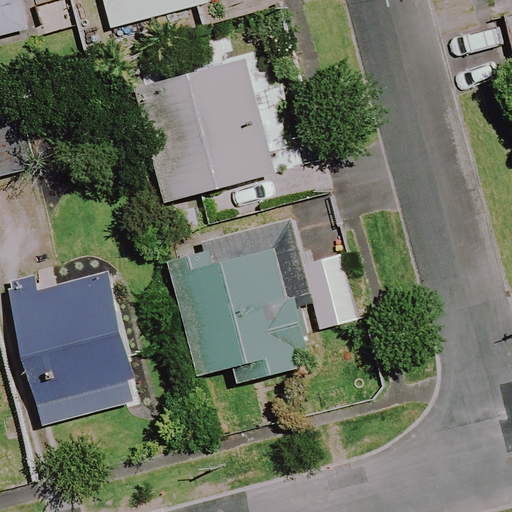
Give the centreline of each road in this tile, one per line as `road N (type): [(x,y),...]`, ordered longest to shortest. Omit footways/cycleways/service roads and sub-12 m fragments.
road 1 (residential): [(385,0),(508,460)]
road 2 (residential): [(311,511),(508,460)]
